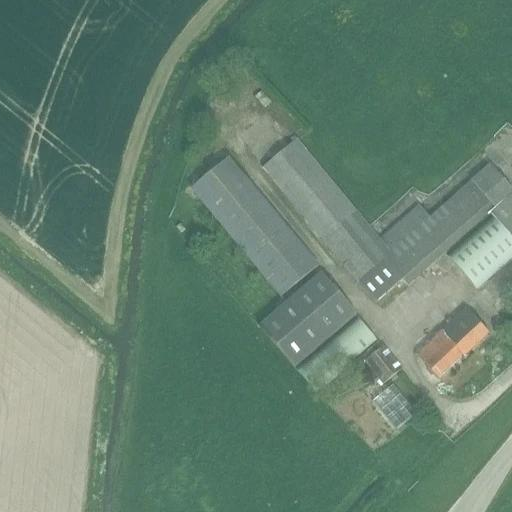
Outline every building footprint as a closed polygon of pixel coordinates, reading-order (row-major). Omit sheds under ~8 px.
[(511,194),(511,191),(507,185),(491,166),(430,218),(419,206),(381,240),(296,141),(262,170),(377,303),(403,281),(408,286),(491,215),(494,218),(449,256),(477,289),(511,258),(511,195),(511,194)] [(191,190),(281,298),(319,267),(229,159),(191,190)] [(321,274),(259,327),(295,369),(357,316),(321,274)] [(466,310),(418,355),(426,364),(424,365),(438,380),(463,356),(465,357),(489,334),(466,310)] [(358,318),(296,370),(317,394),(378,342),(358,318)] [(359,372),(367,365),(383,385),(402,371),(380,343),(353,364),(359,372)] [(397,429),(416,414),(393,386),(374,401),(397,429)]
